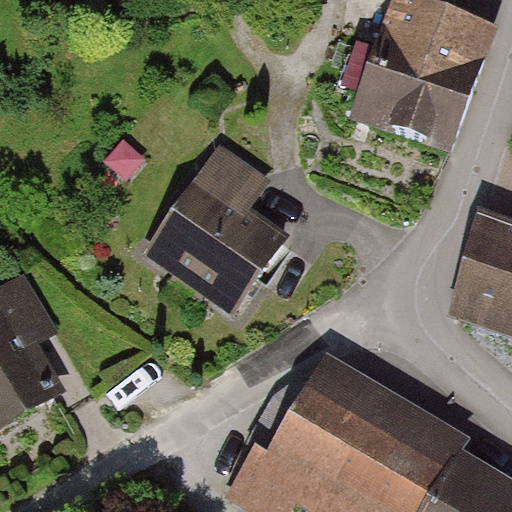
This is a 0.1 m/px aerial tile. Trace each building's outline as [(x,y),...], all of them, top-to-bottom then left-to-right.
[(502,34),(405,0),(402,0),(356,132),(455,167),(502,34)] [(276,188),(224,154),(150,264),(240,325),(294,244),(256,218),(276,188)] [(511,242),(486,233),(458,319),(511,337),(511,242)] [(26,292),(0,305),(0,430),(77,390),(26,292)] [(476,452),(333,368),(274,466),(259,457),(230,506),(241,511),(511,511),(511,488),(470,463),(476,452)]
